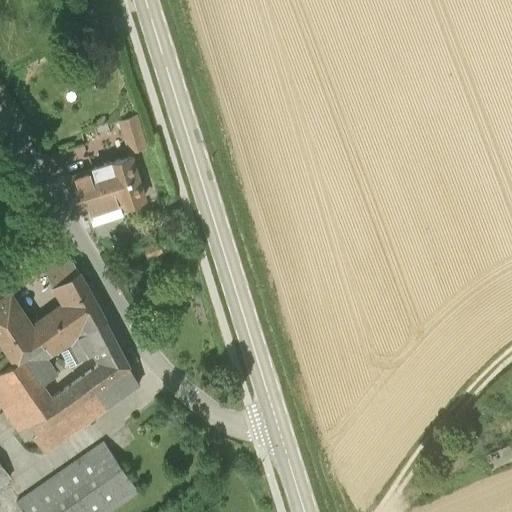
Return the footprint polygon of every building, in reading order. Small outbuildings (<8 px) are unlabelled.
[(100,65),(94,45),(75,52),(82,71),(100,65)] [(120,121),(129,151),(145,146),(135,116),(120,121)] [(131,155),(93,167),(100,188),(116,183),(123,204),(144,197),(131,155)] [(100,188),(93,167),(69,174),(85,216),(123,204),(116,183),(100,188)] [(29,247),(37,260),(54,250),(46,237),(29,247)] [(158,240),(142,246),(147,259),(163,252),(158,240)] [(49,285),(60,302),(62,305),(33,325),(43,343),(44,344),(50,353),(66,343),(76,337),(72,330),(85,320),(90,327),(104,318),(88,287),(71,256),(45,273),(51,284),(49,285)] [(33,325),(32,325),(10,292),(0,298),(0,338),(14,360),(43,343),(33,325)] [(70,367),(79,362),(91,353),(95,360),(118,343),(104,318),(90,327),(85,320),(72,330),(76,337),(66,343),(67,346),(60,350),(70,367)] [(50,353),(44,344),(0,371),(0,400),(26,440),(33,435),(44,452),(94,416),(139,383),(118,343),(95,360),(97,362),(52,395),(43,383),(58,373),(48,358),(60,350),(67,346),(66,343),(50,353)] [(107,511),(139,490),(104,440),(16,502),(22,511),(107,511)] [(511,457),(511,442),(485,454),(490,467),(511,457)] [(0,482),(10,475),(0,461),(0,482)]
